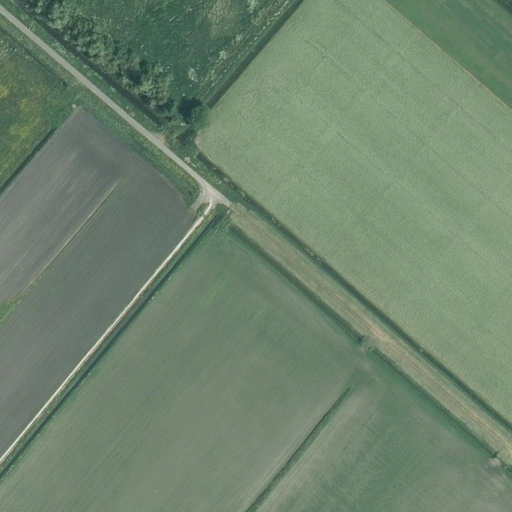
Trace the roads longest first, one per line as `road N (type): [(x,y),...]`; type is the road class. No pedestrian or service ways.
road 1 (track): [(229,205),(511,453)]
road 2 (unclassified): [(0,9),(229,205)]
